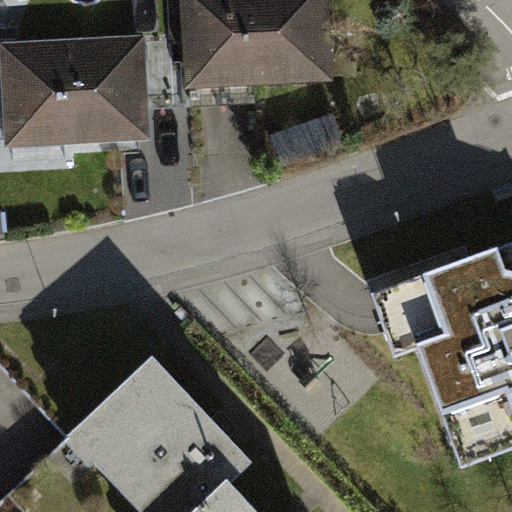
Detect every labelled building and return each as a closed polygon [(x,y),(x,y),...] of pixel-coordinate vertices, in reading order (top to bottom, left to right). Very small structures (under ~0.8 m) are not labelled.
[(182,0),(187,90),(335,83),(331,0),(182,0)] [(97,38),(3,43),(8,146),(150,139),(145,36),(97,38)] [(333,116),(274,135),(283,164),(342,145),(333,116)] [(511,243),(496,249),(372,294),(394,357),(423,346),(466,467),(511,450),(511,243)] [(154,356),(62,441),(89,471),(93,467),(134,511),(256,511),(230,484),(253,462),(223,430),(154,356)]
